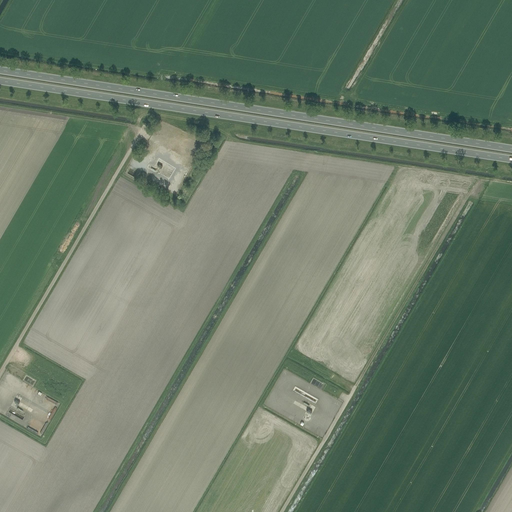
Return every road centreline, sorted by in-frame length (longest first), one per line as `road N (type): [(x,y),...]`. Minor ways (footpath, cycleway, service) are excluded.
road 1 (trunk): [(0,80),(511,159)]
road 2 (trunk): [(511,148),(0,69)]
